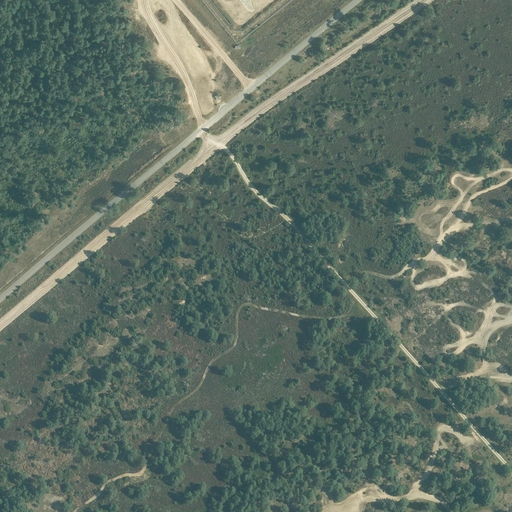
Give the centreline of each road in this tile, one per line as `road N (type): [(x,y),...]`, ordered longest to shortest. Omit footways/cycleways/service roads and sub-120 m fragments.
road 1 (track): [(423,0),(216,144),(0,320)]
road 2 (unknown): [(201,130),(188,71),(144,0)]
